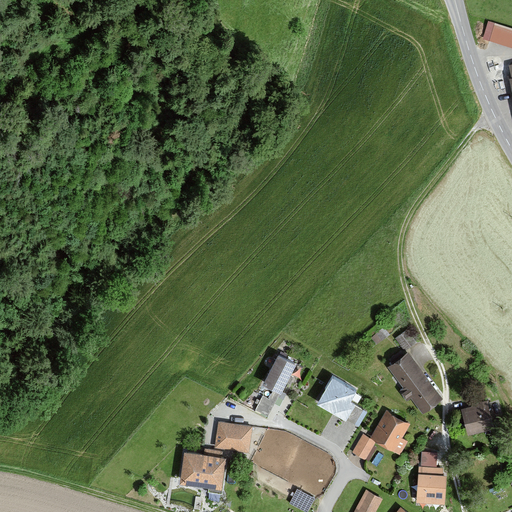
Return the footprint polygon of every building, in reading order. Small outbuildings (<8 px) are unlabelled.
[(511,29),(492,23),(487,39),(511,47),(511,29)] [(411,326),(397,336),(407,349),(420,339),(411,326)] [(405,351),(389,364),(424,409),(440,397),(405,351)] [(278,353),(263,382),(281,392),(296,363),(278,353)] [(357,389),(332,376),(318,401),(342,415),(357,389)] [(257,407),(272,411),(277,392),(273,391),(271,397),(261,394),(257,407)] [(468,433),(494,426),(487,394),(460,400),(468,433)] [(408,425),(386,413),(372,439),(400,454),(406,442),(400,439),(408,425)] [(230,448),(250,450),(252,425),(219,422),(217,447),(230,448)] [(354,453),(364,458),(373,440),(363,435),(354,453)] [(224,457),(184,451),(179,483),(219,489),(224,457)] [(422,451),(422,460),(439,460),(439,451),(422,451)] [(445,470),(416,469),(415,498),(444,499),(445,470)] [(376,511),(385,497),(367,487),(353,511),(376,511)]
